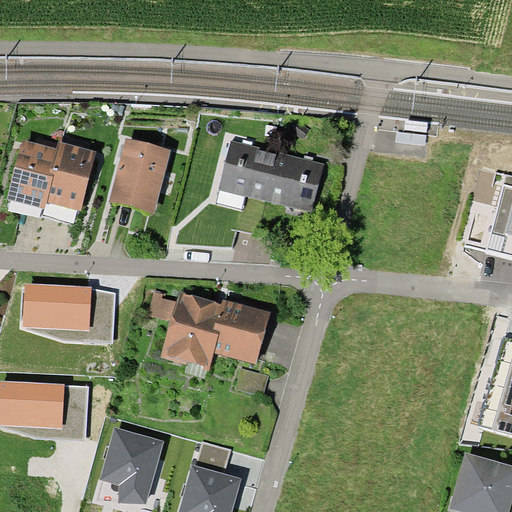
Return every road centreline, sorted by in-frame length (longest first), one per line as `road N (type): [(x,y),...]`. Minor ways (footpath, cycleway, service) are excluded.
road 1 (residential): [(0,259),(323,278)]
road 2 (residential): [(323,278),(264,511)]
road 3 (residential): [(383,68),(323,278)]
road 4 (residential): [(323,278),(511,297)]
